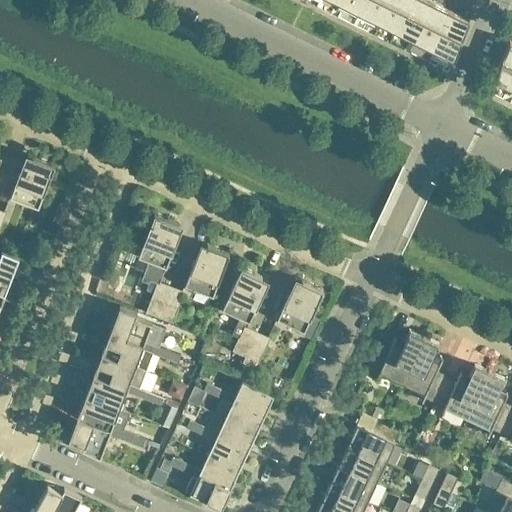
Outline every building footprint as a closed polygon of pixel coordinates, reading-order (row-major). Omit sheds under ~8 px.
[(357,12),(363,0),(340,0),(339,3),(357,12)] [(376,21),(386,0),(363,0),(357,12),(376,21)] [(394,30),(409,0),(386,0),(376,21),(394,30)] [(412,39),(432,2),(427,0),(409,0),(394,30),(412,39)] [(431,48),(450,11),(432,2),(412,39),(431,48)] [(453,59),(468,20),(450,11),(431,48),(453,59)] [(511,89),(511,88),(511,41),(509,40),(493,79),(511,89)] [(38,207),(54,164),(26,154),(9,196),(38,207)] [(145,312),(159,317),(170,288),(159,284),(175,240),(174,240),(174,242),(168,240),(175,221),(153,213),(137,256),(152,261),(151,263),(148,262),(141,281),(148,283),(150,280),(157,282),(145,312)] [(181,292),(170,288),(159,317),(172,322),(183,295),(190,298),(193,288),(212,295),(228,252),(200,241),(181,292)] [(0,279),(8,283),(18,256),(1,249),(0,251),(0,279)] [(245,329),(261,296),(268,279),(240,267),(221,308),(240,317),(232,334),(238,337),(232,350),(245,356),(256,334),(245,329)] [(311,315),(323,289),(295,276),(276,318),(302,330),(301,334),(311,339),(320,319),(311,315)] [(143,345),(144,341),(151,323),(135,316),(136,312),(119,305),(109,332),(143,345)] [(401,383),(423,336),(409,329),(403,341),(395,336),(375,378),(376,379),(379,373),(401,383)] [(162,348),(144,341),(143,345),(109,332),(101,353),(135,366),(135,365),(147,369),(153,353),(159,355),(162,348)] [(255,368),(269,340),(256,334),(245,356),(242,362),(255,368)] [(446,374),(436,370),(441,358),(433,354),(438,343),(423,336),(401,383),(424,393),(421,400),(422,400),(423,397),(433,402),(446,374)] [(180,355),(162,348),(159,355),(177,362),(180,355)] [(135,365),(135,366),(101,353),(93,374),(126,387),(128,384),(140,388),(147,369),(135,365)] [(467,418),(489,371),(474,364),(469,375),(460,371),(456,379),(446,374),(433,402),(444,407),(440,413),(442,414),(444,407),(467,418)] [(487,435),(490,428),(500,433),(511,408),(511,404),(503,401),(507,393),(498,389),(503,378),(489,371),(467,418),(489,428),(486,434),(487,435)] [(143,398),(146,390),(140,388),(128,384),(126,387),(93,374),(84,396),(118,409),(125,391),(143,398)] [(264,414),(273,395),(241,380),(234,396),(220,389),(217,397),(231,403),(232,399),(264,414)] [(203,390),(217,397),(220,389),(206,383),(203,390)] [(178,404),(186,393),(174,385),(166,396),(178,404)] [(164,397),(146,390),(143,398),(161,405),(164,397)] [(111,426),(118,409),(84,396),(76,417),(110,430),(111,426)] [(255,433),(264,414),(232,399),(231,403),(224,418),(255,433)] [(511,408),(500,433),(511,438),(509,441),(510,441),(511,437),(511,408)] [(127,440),(129,433),(111,426),(110,430),(76,417),(68,439),(83,445),(81,449),(99,457),(109,433),(127,440)] [(247,451),(255,433),(224,418),(217,433),(203,426),(200,434),(213,440),(215,436),(247,451)] [(394,442),(399,431),(374,419),(369,430),(394,442)] [(186,427),(200,434),(203,426),(189,420),(186,427)] [(394,442),(369,430),(356,424),(347,444),(385,462),(394,442)] [(148,440),(129,433),(127,440),(145,447),(148,440)] [(238,470),(247,451),(215,436),(213,440),(206,455),(238,470)] [(375,482),(385,462),(347,444),(337,464),(375,482)] [(230,488),(238,470),(206,455),(200,470),(186,464),(182,471),(192,475),(196,477),(198,474),(230,488)] [(186,464),(172,457),(170,461),(163,458),(158,469),(167,473),(171,465),(182,471),(186,464)] [(366,501),(375,482),(337,464),(328,484),(366,501)] [(427,465),(420,479),(432,484),(438,470),(427,465)] [(445,473),(439,488),(450,493),(457,478),(445,473)] [(230,488),(198,474),(196,477),(192,475),(185,491),(221,507),(230,488)] [(511,483),(500,478),(495,489),(511,496),(511,483)] [(425,499),(432,484),(420,479),(414,494),(425,499)] [(72,511),(81,496),(63,488),(61,492),(47,484),(35,505),(48,511),(72,511)] [(337,511),(361,511),(366,501),(328,484),(319,503),(337,511)] [(443,507),(450,493),(439,488),(432,502),(443,507)] [(511,511),(511,496),(495,489),(486,509),(492,511),(511,511)] [(337,511),(319,503),(315,511),(337,511)]
